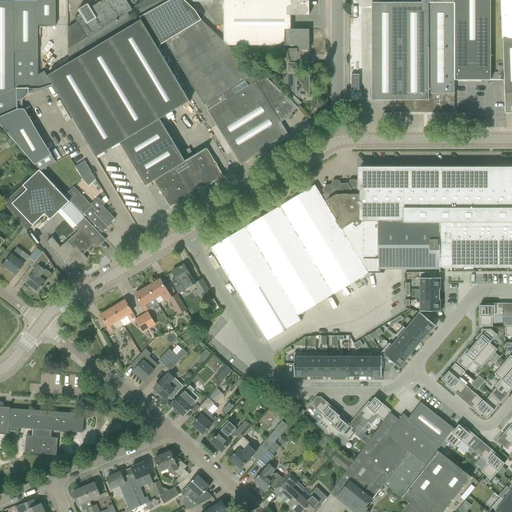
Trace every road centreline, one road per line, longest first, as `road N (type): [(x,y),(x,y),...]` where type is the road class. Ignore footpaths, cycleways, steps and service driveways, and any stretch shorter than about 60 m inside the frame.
road 1 (residential): [(326,389),(294,388),(269,367),(187,229)]
road 2 (tertiary): [(340,140),(187,229)]
road 3 (tertiary): [(187,229),(80,292),(42,325)]
road 4 (tertiary): [(511,141),(340,140)]
road 5 (residential): [(169,430),(42,325)]
road 6 (unclassified): [(340,140),(337,0)]
road 7 (residential): [(511,290),(471,294),(414,370)]
road 8 (residential): [(414,370),(485,429),(511,399)]
road 9 (residential): [(50,480),(169,430)]
road 10 (residential): [(258,511),(169,430)]
